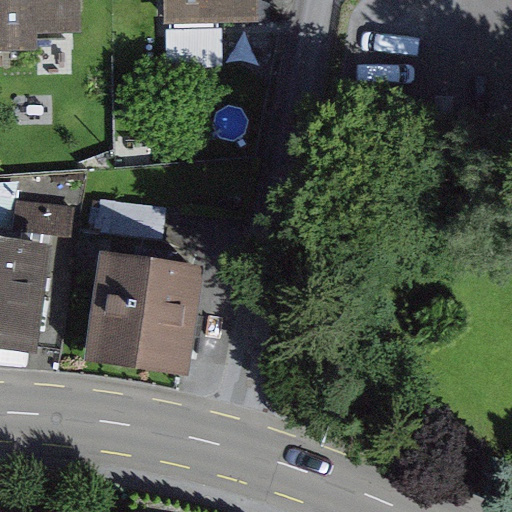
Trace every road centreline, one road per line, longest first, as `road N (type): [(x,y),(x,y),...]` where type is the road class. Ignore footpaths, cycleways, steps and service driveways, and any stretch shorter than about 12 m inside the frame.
road 1 (residential): [(323,0),(222,446)]
road 2 (primary): [(222,446),(45,414),(0,415)]
road 3 (primary): [(405,511),(222,446)]
